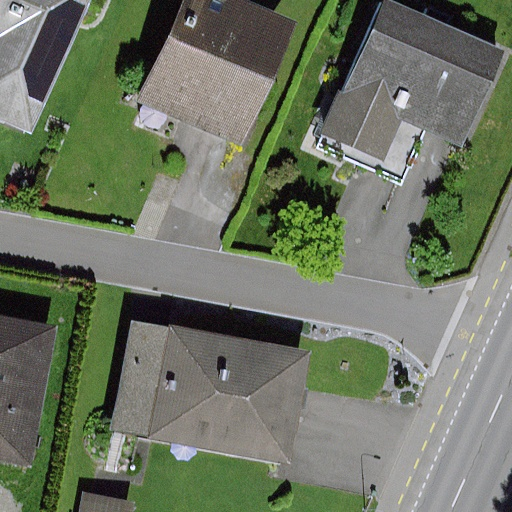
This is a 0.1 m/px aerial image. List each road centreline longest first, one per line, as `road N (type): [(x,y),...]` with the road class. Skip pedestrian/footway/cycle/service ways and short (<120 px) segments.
road 1 (residential): [(511,331),(0,221)]
road 2 (primary): [(459,511),(511,384)]
